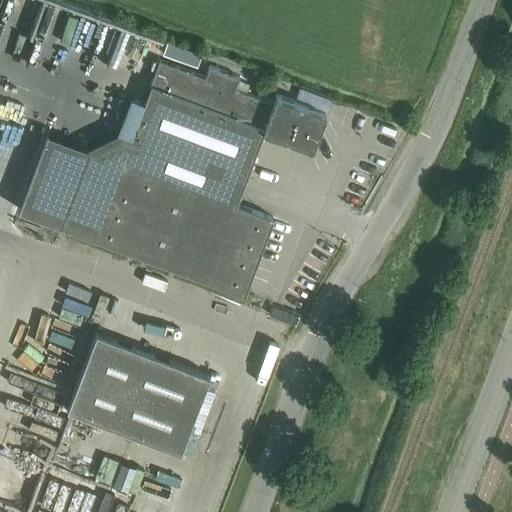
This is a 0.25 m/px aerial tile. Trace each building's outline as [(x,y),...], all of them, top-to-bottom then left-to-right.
[(201,52),(167,40),(163,53),(197,65),(201,52)] [(249,83),(238,79),(239,77),(210,66),(205,78),(160,60),(144,101),(130,96),(116,133),(87,148),(48,133),(19,209),(244,293),(273,218),(236,204),(262,136),(277,142),(280,135),(312,147),(325,115),(279,97),(277,104),(245,92),(249,83)] [(22,140),(20,116),(0,117),(2,141),(22,140)] [(180,450),(208,374),(96,332),(67,408),(180,450)] [(110,452),(100,474),(122,483),(131,461),(110,452)]
